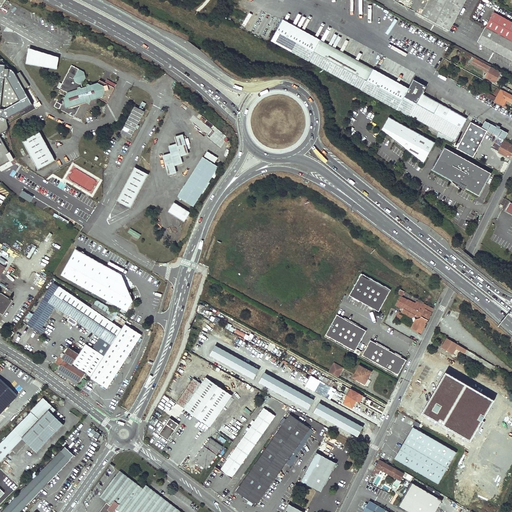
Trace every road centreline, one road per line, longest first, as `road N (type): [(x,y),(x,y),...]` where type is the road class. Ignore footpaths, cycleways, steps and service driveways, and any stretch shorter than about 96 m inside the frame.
road 1 (unclassified): [(511,165),(343,511)]
road 2 (tertiary): [(128,425),(170,334),(207,214)]
road 3 (primary): [(60,0),(165,60),(240,122)]
road 4 (primary): [(471,274),(333,163),(312,134)]
road 5 (primary): [(262,88),(227,81),(91,0)]
road 6 (primary): [(377,214),(511,322)]
road 7 (primary): [(247,172),(292,170),(377,214)]
road 8 (unclassified): [(0,346),(114,427)]
road 9 (unknown): [(95,412),(76,463),(24,511)]
